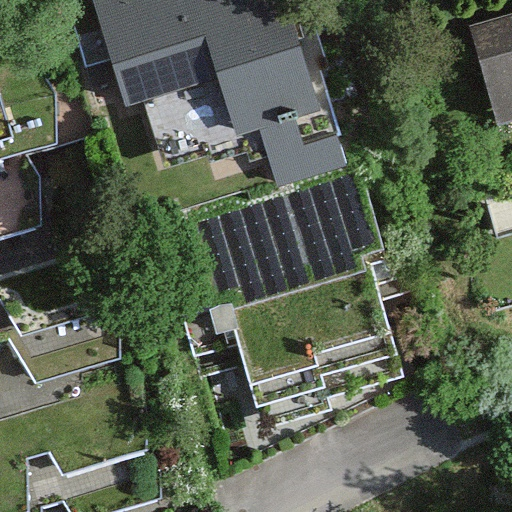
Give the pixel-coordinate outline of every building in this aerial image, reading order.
[(289,0),(101,0),(132,99),(217,72),(239,141),(325,115),(289,0)] [(511,6),(471,18),(498,121),(511,117),(511,6)] [(0,235),(39,225),(0,86),(0,235)] [(356,192),(181,247),(244,448),(419,394),(356,192)] [(92,254),(0,279),(0,336),(12,334),(44,373),(120,352),(92,254)] [(121,385),(0,418),(0,511),(132,511),(160,504),(164,444),(121,385)]
